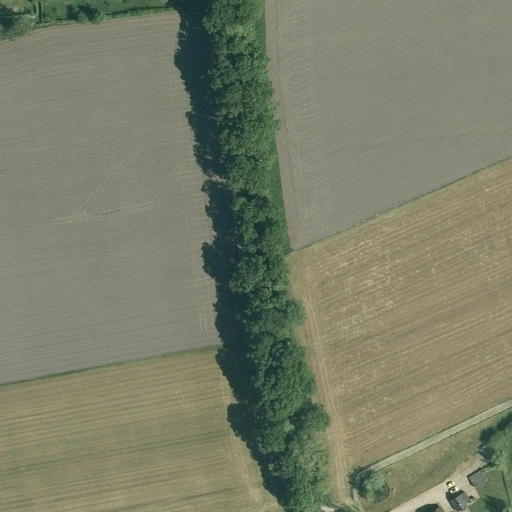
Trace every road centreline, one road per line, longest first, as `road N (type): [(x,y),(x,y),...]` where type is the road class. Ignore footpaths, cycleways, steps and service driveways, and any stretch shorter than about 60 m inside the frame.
road 1 (track): [(332,511),(284,482),(268,448),(212,0)]
road 2 (track): [(363,511),(355,486),(365,470),(511,400)]
